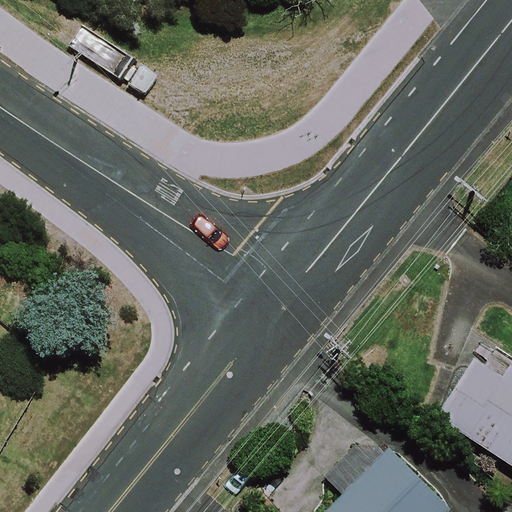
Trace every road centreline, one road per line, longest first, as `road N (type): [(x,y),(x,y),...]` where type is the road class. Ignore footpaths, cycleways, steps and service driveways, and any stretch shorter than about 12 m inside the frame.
road 1 (tertiary): [(285,297),(511,22)]
road 2 (tertiary): [(0,108),(285,297)]
road 3 (residential): [(115,511),(285,297)]
